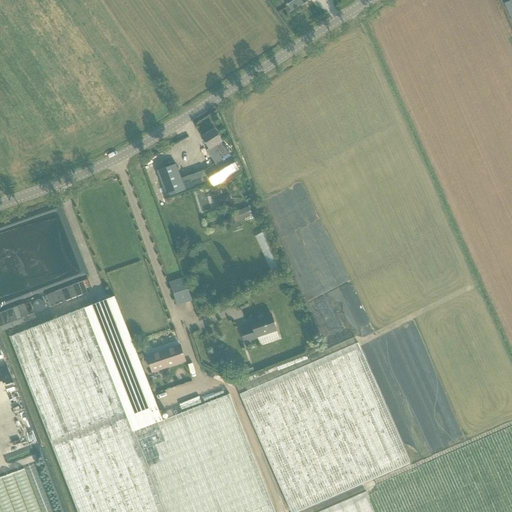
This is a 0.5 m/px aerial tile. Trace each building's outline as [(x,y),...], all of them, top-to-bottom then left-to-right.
[(283,0),(291,11),(308,0),(283,0)] [(205,170),(181,178),(186,190),(211,180),(214,186),(239,170),(236,165),(221,142),(222,141),(219,137),(214,128),(202,136),(207,145),(209,149),(207,150),(216,164),(205,171),(205,170)] [(176,163),(156,171),(166,197),(186,190),(181,178),(176,163)] [(230,194),(223,196),(226,204),(232,202),(230,194)] [(248,207),(231,214),(234,222),(252,215),(248,207)] [(184,276),(169,282),(177,306),(192,300),(184,276)] [(78,283),(46,295),(50,306),(83,294),(78,283)] [(275,511),(228,393),(162,419),(114,296),(9,337),(77,511),(275,511)] [(0,327),(2,332),(24,323),(22,317),(28,315),(24,304),(0,312),(0,327)] [(240,330),(243,339),(245,343),(257,339),(257,337),(276,330),(271,314),(263,317),(263,315),(257,317),(257,319),(250,321),(252,326),(240,330)] [(324,357),(239,394),(240,394),(291,511),(295,511),(410,462),(359,346),(357,342),(324,357)] [(185,361),(183,355),(180,345),(147,356),(150,366),(153,372),(185,361)] [(16,417),(19,427),(32,422),(29,412),(16,417)] [(0,511),(59,511),(44,466),(0,480),(0,511)] [(377,511),(371,496),(326,511),(377,511)]
